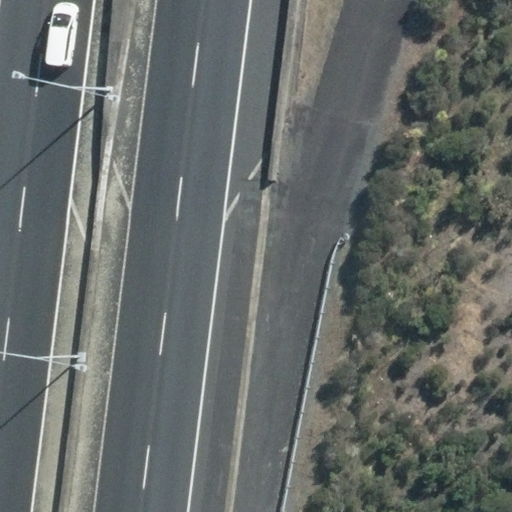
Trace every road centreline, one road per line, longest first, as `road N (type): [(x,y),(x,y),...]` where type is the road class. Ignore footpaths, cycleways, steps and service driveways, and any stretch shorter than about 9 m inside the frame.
road 1 (track): [(223,511),(397,0)]
road 2 (motorway): [(204,0),(142,511)]
road 3 (motorway): [(0,393),(48,0)]
